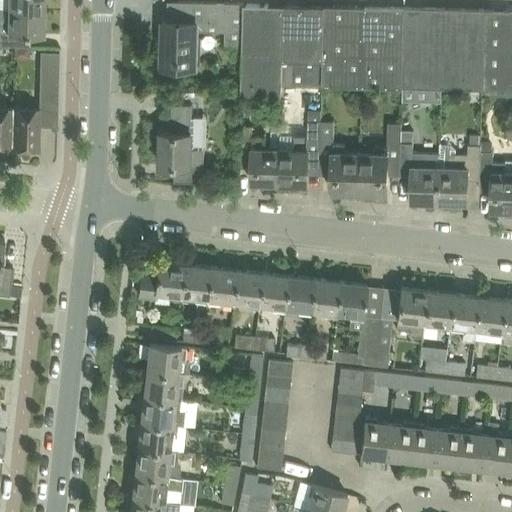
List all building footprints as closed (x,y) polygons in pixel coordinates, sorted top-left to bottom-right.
[(8,0),(8,8),(44,9),(44,0),(8,0)] [(225,46),(243,46),(245,2),(179,1),(179,20),(163,20),(162,64),(196,65),(197,29),(226,29),(225,46)] [(245,2),(243,46),(242,93),(282,94),(283,85),(285,3),(245,2)] [(325,4),(285,3),(283,85),(323,86),(323,84),(325,4)] [(365,6),(325,4),(323,84),(363,85),(365,6)] [(405,7),(365,6),(363,85),(402,86),(405,7)] [(44,9),(8,8),(0,7),(0,44),(24,45),(24,33),(44,33),(44,9)] [(484,9),(405,7),(402,86),(482,88),(484,9)] [(511,9),(484,9),(482,88),(482,93),(511,93),(511,9)] [(14,45),(14,57),(30,57),(30,46),(14,45)] [(13,106),(12,146),(40,147),(40,125),(58,125),(60,50),(41,50),(40,98),(40,106),(13,106)] [(191,146),(192,103),(172,103),(171,130),(160,130),(160,163),(175,163),(174,179),(203,180),(204,146),(191,146)] [(0,145),(12,146),(13,106),(0,105),(0,145)] [(309,109),(308,118),(322,118),(322,109),(309,109)] [(280,148),(279,182),(309,182),(309,173),(310,158),(321,159),(322,126),(322,120),(309,119),(309,126),(308,134),(296,134),(296,148),(280,148)] [(332,190),(360,190),(361,150),(346,150),(346,142),(335,141),(335,119),(322,119),(322,126),(321,159),(321,173),(322,173),(322,163),(333,164),(332,190)] [(388,165),(401,166),(402,140),(402,121),(388,120),(388,143),(376,143),(376,150),(361,150),(360,190),(388,191),(388,165)] [(253,182),(279,182),(280,148),(266,148),(267,135),(252,135),(253,125),(241,125),(240,166),(253,166),(253,182)] [(402,132),(402,140),(413,140),(414,132),(402,132)] [(470,134),(470,144),(481,144),(481,134),(470,134)] [(401,166),(401,174),(413,174),(412,199),(440,200),(441,164),(441,151),(428,151),(428,150),(413,150),(413,140),(402,140),(401,166)] [(468,179),(480,179),(481,150),(481,146),(481,144),(470,144),(469,144),(469,151),(457,151),(457,148),(453,143),(441,143),(441,164),(440,200),(468,200),(468,179)] [(492,208),(511,208),(511,171),(505,171),(505,162),(493,161),(493,150),(492,150),(481,150),(480,179),(480,182),(493,182),(492,208)] [(4,237),(0,236),(0,293),(9,295),(13,266),(1,265),(4,237)] [(181,293),(185,264),(164,262),(165,259),(159,259),(158,272),(142,270),(139,294),(156,296),(155,300),(167,302),(168,297),(180,299),(181,293)] [(206,302),(207,296),(211,266),(189,264),(190,262),(185,261),(185,264),(181,293),(195,295),(194,300),(206,302)] [(233,304),(234,299),(237,269),(216,267),(216,265),(211,264),(211,266),(207,296),(221,298),(220,303),(233,304)] [(258,307),(259,302),(262,272),(242,270),(242,268),(237,267),(237,269),(234,299),(247,300),(246,305),(258,307)] [(284,310),(285,304),(288,275),(267,273),(267,270),(262,270),(262,272),(259,302),(273,303),(272,309),(284,310)] [(310,313),(311,307),(314,278),(293,275),(294,274),(289,273),(288,275),(285,304),(298,306),(297,311),(310,313)] [(336,315),(337,309),(340,281),(319,278),(319,276),(314,276),(314,278),(311,307),(325,308),(324,314),(336,315)] [(340,281),(337,309),(350,311),(349,316),(363,318),(367,282),(365,282),(365,283),(344,281),(344,280),(340,279),(340,281)] [(11,285),(9,295),(22,296),(23,286),(11,285)] [(423,335),(424,320),(427,291),(405,289),(406,287),(403,286),(398,327),(410,329),(410,334),(423,335)] [(437,327),(451,328),(455,294),(432,292),(432,290),(428,289),(427,291),(424,320),(438,321),(437,327)] [(476,331),(477,326),(480,297),(458,295),(458,293),(455,292),(455,294),(451,328),(464,330),(463,339),(475,340),(476,331)] [(502,334),(503,329),(506,300),(484,297),(484,296),(480,295),(480,297),(477,326),(490,327),(490,333),(502,334)] [(511,300),(510,300),(510,298),(506,298),(506,300),(503,329),(511,329),(511,300)] [(334,349),(333,359),(376,364),(381,317),(369,316),(365,353),(334,349)] [(381,317),(376,364),(387,365),(392,318),(381,317)] [(150,335),(176,338),(178,326),(152,323),(150,335)] [(183,340),(202,342),(204,328),(184,326),(183,340)] [(204,328),(202,342),(224,344),(225,330),(204,328)] [(235,346),(254,348),(256,334),(236,332),(235,346)] [(256,334),(254,348),(275,350),(277,336),(256,334)] [(147,367),(148,367),(183,371),(189,372),(191,358),(185,358),(186,345),(150,341),(149,343),(151,343),(149,364),(147,364),(147,367)] [(289,341),(288,354),(305,356),(307,343),(289,341)] [(307,343),(305,356),(325,358),(327,346),(307,343)] [(252,354),(249,379),(261,380),(263,355),(252,354)] [(426,357),(425,369),(444,371),(445,359),(426,357)] [(268,359),(267,373),(291,376),(292,362),(268,359)] [(445,359),(444,371),(446,371),(464,373),(465,361),(445,359)] [(476,374),(476,375),(495,377),(497,365),(477,363),(476,374)] [(511,366),(497,365),(495,377),(498,377),(511,378),(511,366)] [(144,393),(145,393),(180,397),(182,384),(183,371),(148,367),(146,390),(144,389),(144,393)] [(341,367),(339,379),(363,382),(364,370),(341,367)] [(376,369),(374,384),(394,386),(395,371),(376,369)] [(395,371),(394,386),(414,388),(415,374),(395,371)] [(267,373),(265,387),(290,389),(291,376),(267,373)] [(422,374),(421,389),(441,391),(443,377),(422,374)] [(443,377),(441,391),(461,393),(463,379),(443,377)] [(249,379),(247,399),(258,400),(261,380),(249,379)] [(339,379),(338,391),(362,394),(363,382),(339,379)] [(470,380),(468,394),(489,396),(490,382),(470,380)] [(490,382),(489,396),(509,398),(511,384),(490,382)] [(265,387),(264,400),(288,403),(290,389),(265,387)] [(338,391),(337,403),(361,406),(362,394),(338,391)] [(141,415),(141,418),(142,419),(172,422),(177,422),(195,424),(197,401),(180,399),(180,397),(145,393),(143,415),(141,415)] [(264,400),(263,414),(287,416),(288,403),(264,400)] [(337,403),(335,415),(359,418),(361,406),(337,403)] [(245,411),(243,431),(255,432),(257,413),(245,411)] [(263,414),(261,427),(285,430),(287,416),(263,414)] [(335,415),(334,427),(358,430),(359,418),(335,415)] [(377,456),(386,457),(389,423),(376,422),(377,418),(365,417),(361,454),(363,454),(363,453),(378,455),(377,456)] [(138,445),(139,445),(169,448),(171,434),(176,435),(177,422),(172,422),(142,419),(140,441),(138,441),(138,445)] [(396,457),(410,458),(414,422),(402,421),(402,425),(389,423),(386,457),(396,458),(396,457)] [(425,461),(433,462),(437,429),(424,427),(424,423),(414,422),(410,458),(425,460),(425,461)] [(444,462),(457,463),(461,428),(450,426),(450,430),(437,429),(433,462),(444,463),(444,462)] [(261,427),(260,441),(284,443),(285,430),(261,427)] [(334,427),(333,439),(357,442),(358,430),(334,427)] [(471,467),(481,468),(485,434),(472,432),(472,429),(461,428),(457,463),(471,465),(471,467)] [(241,456),(240,458),(242,459),(252,460),(252,457),(255,432),(243,431),(241,456)] [(492,467),(505,469),(509,433),(498,431),(497,435),(485,434),(481,468),(492,469),(492,467)] [(333,439),(332,449),(356,452),(357,442),(333,439)] [(260,441),(258,454),(283,457),(284,443),(260,441)] [(136,466),(135,470),(137,470),(172,474),(171,475),(178,475),(180,464),(177,460),(178,449),(175,449),(169,448),(139,445),(137,466),(136,466)] [(258,454),(257,466),(281,469),(283,457),(258,454)] [(229,462),(225,481),(237,483),(240,465),(229,462)] [(132,496),(134,496),(179,501),(182,476),(178,475),(171,475),(172,474),(137,470),(134,493),(132,493),(132,496)] [(245,472),(241,490),(254,492),(270,497),(272,484),(257,481),(258,474),(256,474),(246,472),(245,472)] [(225,481),(221,500),(233,503),(237,483),(225,481)] [(311,496),(307,509),(320,511),(341,511),(346,494),(310,484),(307,495),(311,496)] [(241,490),(236,511),(267,511),(270,497),(254,492),(241,490)] [(177,511),(179,501),(134,496),(131,511),(177,511)]
